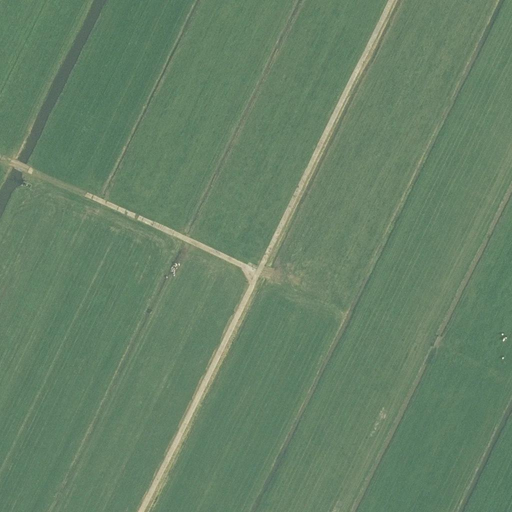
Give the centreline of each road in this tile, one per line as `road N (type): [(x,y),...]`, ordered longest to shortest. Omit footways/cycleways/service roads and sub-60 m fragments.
road 1 (track): [(144,511),(392,0)]
road 2 (track): [(263,267),(87,186)]
